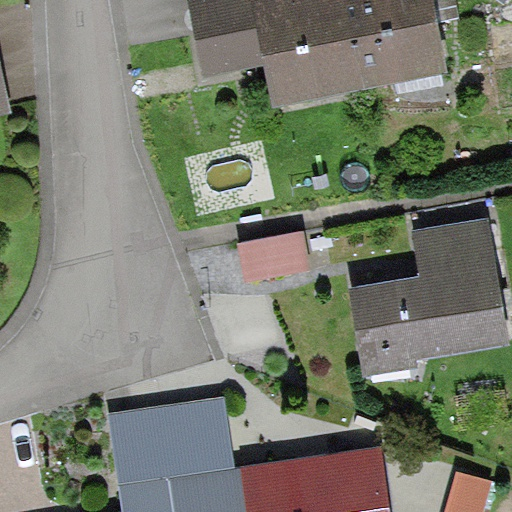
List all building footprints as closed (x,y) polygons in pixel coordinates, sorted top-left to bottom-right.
[(266,58),(255,1),(254,0),(197,0),(209,68),(266,58)] [(260,0),(255,1),(266,58),(273,99),(313,92),(311,82),(356,74),(342,0),(260,0)] [(342,0),(356,74),(358,83),(395,76),(394,67),(442,58),(430,0),(342,0)] [(434,276),(356,288),(366,356),(509,335),(493,224),(428,233),(434,276)] [(305,228),(240,240),(247,278),(312,266),(305,228)] [(240,511),(225,399),(119,413),(133,511),(240,511)] [(249,468),(254,511),(395,511),(388,451),(249,468)] [(449,511),(483,511),(494,484),(463,473),(449,511)]
